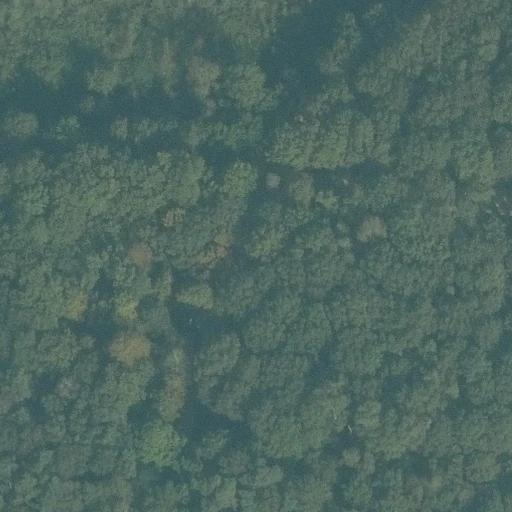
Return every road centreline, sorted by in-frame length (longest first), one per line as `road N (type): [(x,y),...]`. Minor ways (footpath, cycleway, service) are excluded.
road 1 (track): [(239,182),(138,511)]
road 2 (track): [(239,182),(486,0)]
road 3 (track): [(239,182),(511,202)]
road 4 (track): [(239,182),(0,180)]
